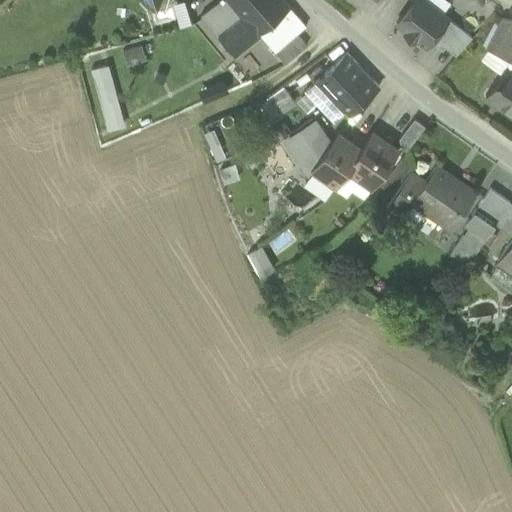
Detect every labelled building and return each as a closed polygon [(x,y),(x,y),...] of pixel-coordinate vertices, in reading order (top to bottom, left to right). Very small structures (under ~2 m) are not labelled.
[(201,16),(233,54),(256,36),(259,33),(290,7),(283,0),(220,0),(221,0),(201,16)] [(416,38),(426,46),(430,40),(447,18),(424,0),(413,0),(396,22),(405,30),(404,32),(415,41),(416,38)] [(306,26),(290,7),(259,33),(275,51),(296,33),(297,34),(306,26)] [(444,46),(455,55),(471,36),(447,18),(430,40),(442,49),(444,46)] [(489,48),(511,60),(511,19),(502,18),(487,47),(489,48)] [(274,52),(285,64),(307,45),(297,34),(296,33),(275,51),(274,52)] [(511,60),(489,48),(483,58),(503,70),(504,68),(511,72),(511,60)] [(326,72),(315,83),(307,90),(322,107),(321,108),(323,111),(332,126),(347,116),(379,87),(346,53),(334,65),(326,72)] [(110,62),(93,66),(105,128),(123,125),(110,62)] [(511,112),(511,72),(504,68),(503,70),(486,96),(511,112)] [(281,87),(267,98),(279,114),(293,103),(281,87)] [(401,147),(406,150),(424,126),(414,118),(399,138),(401,147)] [(288,140),(309,173),(310,172),(312,168),(329,144),(314,122),(288,140)] [(367,140),(360,150),(347,169),(371,186),(396,150),(372,133),(371,132),(366,140),(367,140)] [(336,185),(347,169),(360,150),(336,134),(329,144),(312,168),(336,185)] [(411,202),(451,229),(476,193),(436,165),(425,180),(411,171),(386,207),(400,217),(411,202)] [(475,209),(494,223),(509,201),(490,187),(483,197),(475,209)] [(511,203),(509,201),(494,223),(504,230),(511,235),(511,203)] [(450,253),(466,264),(494,223),(475,209),(464,224),(472,229),(466,237),(462,235),(450,253)] [(511,239),(497,261),(497,262),(511,271),(511,239)] [(511,289),(511,271),(497,262),(489,274),(511,289)]
